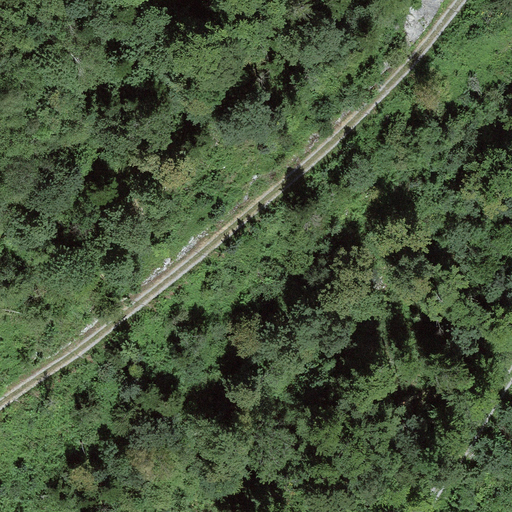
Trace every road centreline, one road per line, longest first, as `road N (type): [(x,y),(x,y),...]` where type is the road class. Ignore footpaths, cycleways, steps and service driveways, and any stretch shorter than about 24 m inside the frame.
road 1 (track): [(0,403),(126,314),(343,134),(461,0)]
road 2 (track): [(421,511),(511,372)]
